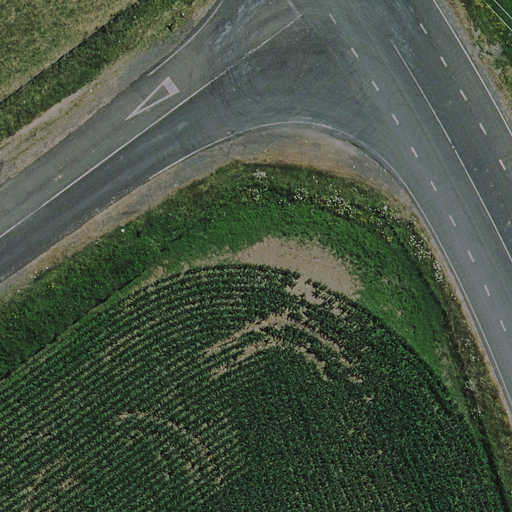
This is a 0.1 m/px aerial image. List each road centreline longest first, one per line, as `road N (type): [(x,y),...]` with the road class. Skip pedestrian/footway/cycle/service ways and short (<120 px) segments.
road 1 (unclassified): [(321,0),(0,237)]
road 2 (tertiary): [(363,0),(511,280)]
